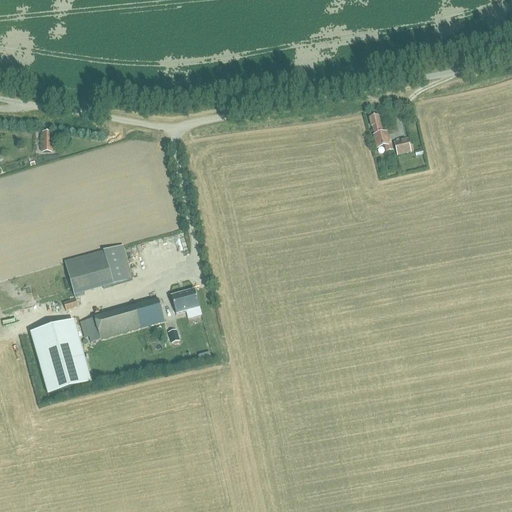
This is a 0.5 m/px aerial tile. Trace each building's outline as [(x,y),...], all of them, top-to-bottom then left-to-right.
[(375,136),(374,136),(377,150),(386,148),(387,152),(394,151),(392,144),(390,145),(388,133),(384,134),(380,117),(370,119),(372,128),(373,128),(375,136)] [(209,150),(208,145),(206,145),(205,136),(198,137),(199,151),(209,150)] [(408,141),(396,144),(398,157),(411,154),(408,141)] [(133,281),(124,250),(66,267),(75,298),(133,281)] [(200,309),(196,298),(195,291),(171,298),(176,316),(200,309)] [(79,308),(76,300),(64,304),(67,312),(79,308)] [(165,324),(159,301),(94,319),(85,322),(91,344),(165,324)] [(81,346),(74,324),(31,336),(48,395),(91,383),(81,346)] [(176,330),(169,333),(172,343),(179,341),(176,330)]
